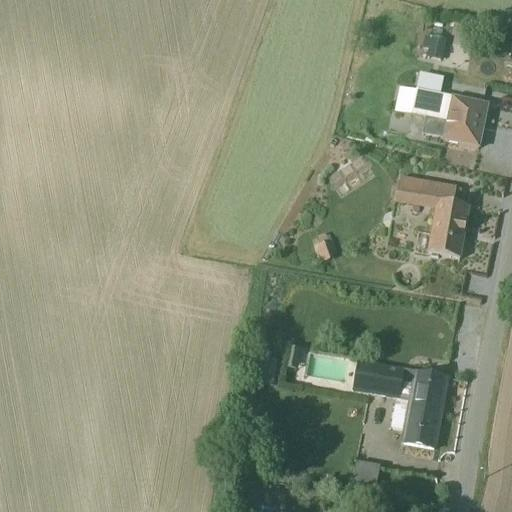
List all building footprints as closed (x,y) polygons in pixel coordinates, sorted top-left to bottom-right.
[(444,42),(424,38),(421,51),(427,53),(425,61),(439,64),(444,42)] [(414,94),(398,90),(393,114),(427,121),(424,136),(442,140),(442,144),(477,152),(486,109),(438,99),(441,81),(418,76),(414,94)] [(454,193),(398,182),(393,207),(432,214),(425,257),(457,263),(467,211),(451,208),(454,193)] [(312,249),(317,266),(332,261),(327,244),(312,249)] [(299,351),(287,349),(284,369),(295,371),(299,351)] [(272,386),(276,363),(264,360),(259,384),(272,386)] [(445,382),(356,365),(351,395),(394,403),(389,431),(401,434),(399,446),(432,453),(445,382)] [(375,467),(354,463),(350,487),(371,491),(375,467)]
